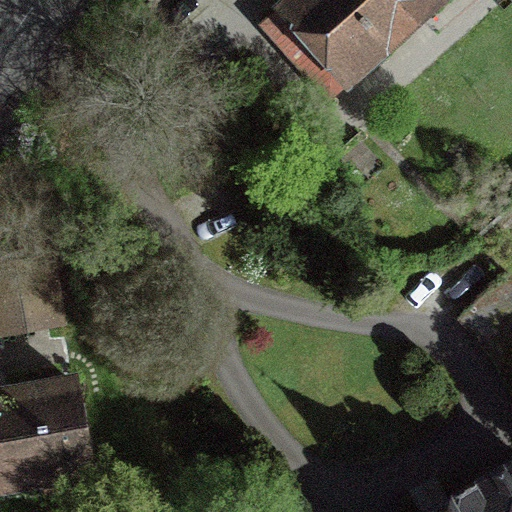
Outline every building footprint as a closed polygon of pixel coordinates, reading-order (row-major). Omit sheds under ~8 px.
[(440,0),(290,0),(278,11),(344,85),(440,0)] [(44,261),(0,269),(0,335),(56,325),(44,261)] [(511,384),(511,283),(504,275),(458,316),(500,363),(511,384)] [(70,385),(0,397),(0,487),(86,472),(70,385)] [(511,511),(511,464),(428,511),(511,511)]
